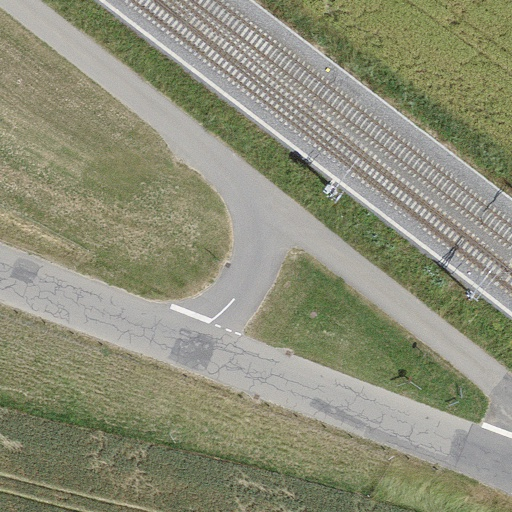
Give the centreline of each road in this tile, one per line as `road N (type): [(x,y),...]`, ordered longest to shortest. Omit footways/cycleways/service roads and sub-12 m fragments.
road 1 (tertiary): [(187,344),(511,465)]
road 2 (residential): [(265,198),(8,0)]
road 3 (residential): [(511,394),(265,198)]
road 4 (tertiary): [(0,279),(187,344)]
road 5 (unclassified): [(265,198),(249,277),(187,344)]
